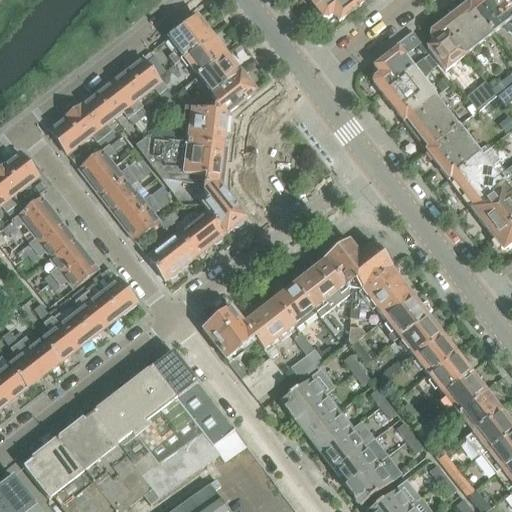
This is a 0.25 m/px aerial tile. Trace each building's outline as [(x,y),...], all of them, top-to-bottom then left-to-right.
[(305,0),(313,9),(315,12),(330,0),(305,0)] [(330,0),(315,12),(316,13),(322,20),(327,21),(332,17),(338,24),(362,5),(366,9),(377,0),(330,0)] [(511,1),(511,0),(472,0),(467,4),(492,36),(501,29),(506,35),(511,37),(511,1)] [(463,58),(492,36),(467,4),(438,27),(460,54),(463,58)] [(195,19),(167,40),(168,41),(176,51),(173,54),(174,55),(167,60),(173,67),(179,62),(209,39),(203,31),(204,26),(200,21),(195,20),(195,19)] [(430,46),(425,50),(443,73),(463,58),(460,54),(438,27),(429,34),(428,39),(432,44),(430,46)] [(372,81),(371,85),(378,93),(379,94),(411,69),(404,59),(419,47),(415,41),(410,35),(394,47),(396,49),(372,69),(378,76),(372,81)] [(209,39),(179,62),(180,62),(185,69),(187,67),(197,79),(224,57),(223,56),(224,51),(220,47),(215,46),(210,39),(209,39)] [(163,75),(148,56),(148,55),(141,61),(156,80),(163,75)] [(229,58),(224,58),(224,57),(197,79),(205,89),(202,92),(208,99),(211,97),(238,76),(233,68),(233,63),(229,58)] [(411,69),(379,94),(401,123),(433,98),(434,98),(422,82),(429,71),(435,67),(427,57),(411,69)] [(141,61),(125,73),(145,98),(152,93),(157,100),(158,99),(164,106),(171,101),(172,100),(163,89),(156,80),(141,61)] [(125,73),(110,85),(139,122),(145,117),(136,105),(145,98),(125,73)] [(163,75),(156,80),(163,89),(168,85),(168,78),(165,73),(163,75)] [(244,84),(238,76),(211,97),(216,103),(214,114),(228,116),(254,96),(253,94),(253,89),(249,84),(244,84)] [(511,77),(490,94),(495,100),(496,100),(497,99),(511,87),(511,77)] [(444,80),(435,88),(440,93),(449,86),(444,80)] [(110,85),(94,97),(113,121),(121,114),(139,137),(145,131),(139,122),(110,85)] [(468,97),(464,100),(466,102),(467,102),(470,106),(476,114),(478,112),(483,108),(485,108),(495,100),(490,94),(483,85),(471,94),(468,97)] [(511,87),(497,99),(505,109),(511,103),(511,87)] [(104,128),(113,121),(94,97),(79,109),(102,139),(95,145),(100,151),(113,140),(104,128)] [(401,123),(400,124),(423,153),(424,153),(455,128),(454,126),(433,98),(401,123)] [(95,145),(102,139),(79,109),(64,121),(82,145),(90,138),(95,145)] [(228,116),(214,114),(183,110),(180,135),(158,132),(157,141),(221,150),(223,139),(226,140),(228,125),(225,125),(226,118),(228,116)] [(66,157),(82,145),(64,121),(47,134),(66,157)] [(511,124),(509,121),(499,129),(504,135),(511,129),(511,124)] [(455,128),(424,153),(446,181),(479,156),(463,135),(467,132),(463,126),(458,129),(457,127),(455,128)] [(145,139),(133,148),(144,162),(160,182),(165,183),(178,185),(181,185),(192,187),(203,188),(220,191),(216,186),(217,178),(221,179),(223,165),(219,165),(221,150),(157,141),(145,139)] [(113,169),(106,161),(121,149),(117,143),(78,173),(89,188),(113,169)] [(490,171),(499,164),(489,151),(480,158),(479,156),(446,181),(445,182),(468,212),(469,211),(502,186),(509,181),(511,178),(511,167),(497,180),(490,171)] [(18,157),(3,168),(21,192),(28,186),(36,180),(18,157)] [(77,158),(70,163),(71,164),(75,169),(76,169),(82,164),(78,159),(77,158)] [(89,188),(100,202),(144,168),(139,162),(119,177),(113,169),(89,188)] [(21,192),(3,168),(0,170),(0,196),(15,216),(20,211),(11,200),(21,192)] [(148,174),(144,168),(100,202),(110,215),(134,197),(128,190),(148,174)] [(165,183),(160,182),(173,199),(181,185),(178,185),(165,183)] [(511,198),(502,186),(469,211),(491,239),(492,240),(511,224),(511,198)] [(202,198),(197,202),(201,206),(206,213),(224,237),(233,231),(236,231),(242,227),(242,223),(243,222),(244,222),(220,191),(203,188),(202,198)] [(135,196),(134,197),(110,215),(122,230),(164,198),(163,197),(166,195),(162,190),(142,205),(135,196)] [(15,216),(0,196),(0,209),(9,220),(15,216)] [(164,198),(122,230),(132,244),(157,224),(152,217),(169,204),(164,198)] [(5,239),(15,231),(22,226),(29,234),(52,216),(41,202),(0,234),(5,239)] [(222,239),(224,237),(206,213),(175,237),(194,261),(213,246),(217,247),(221,243),(222,239)] [(169,228),(177,222),(172,215),(164,221),(169,228)] [(33,254),(63,231),(52,216),(29,234),(35,243),(23,252),(16,258),(20,264),(27,258),(33,254)] [(162,234),(169,228),(164,221),(157,227),(162,234)] [(511,224),(492,240),(500,250),(505,251),(510,247),(511,249),(511,224)] [(49,264),(74,244),(63,231),(33,254),(27,258),(32,265),(44,255),(49,261),(47,262),(49,264)] [(177,274),(194,261),(175,237),(145,260),(163,284),(168,281),(171,282),(176,278),(177,274)] [(322,262),(321,262),(322,264),(342,290),(352,282),(356,250),(351,249),(350,249),(345,243),(323,260),(322,261),(322,262)] [(48,288),(85,259),(74,244),(49,264),(55,273),(44,282),(48,288)] [(386,267),(389,264),(374,245),(371,248),(370,246),(367,246),(361,250),(356,250),(352,282),(360,291),(387,270),(387,269),(387,268),(386,267)] [(71,292),(95,273),(96,273),(85,259),(48,288),(53,294),(65,284),(71,292)] [(298,283),(292,287),(315,316),(319,322),(349,299),(349,291),(345,294),(342,290),(322,264),(310,274),(306,274),(302,277),(302,280),(298,283)] [(390,275),(387,271),(387,270),(360,291),(383,322),(410,301),(405,294),(406,289),(394,275),(390,275)] [(99,277),(91,283),(96,288),(100,294),(119,318),(134,307),(134,306),(116,282),(107,271),(99,277)] [(283,295),(272,303),(293,331),(294,332),(315,316),(292,287),(290,289),(287,289),(284,291),(283,295)] [(119,318),(100,294),(96,288),(87,295),(83,290),(77,295),(81,300),(104,330),(119,318)] [(104,330),(81,300),(77,295),(70,300),(78,311),(70,318),(88,342),(104,330)] [(348,333),(346,346),(348,345),(350,347),(356,342),(363,337),(360,332),(353,332),(354,326),(354,323),(363,324),(366,300),(351,298),(348,333)] [(410,301),(383,322),(393,334),(387,338),(392,345),(398,341),(425,320),(419,312),(420,307),(416,303),(411,302),(410,301)] [(243,326),(242,327),(254,342),(255,344),(268,361),(270,363),(271,362),(278,357),(271,348),(283,339),(293,331),(272,303),(261,311),(257,312),(254,314),(254,318),(243,326)] [(74,353),(51,323),(51,324),(50,322),(47,317),(39,307),(32,313),(49,334),(39,342),(58,366),(74,353)] [(230,310),(202,332),(226,364),(241,383),(248,377),(235,360),(255,344),(254,342),(242,327),(243,326),(231,310),(230,310)] [(88,342),(70,318),(62,324),(53,313),(47,317),(50,322),(51,324),(51,323),(74,353),(88,342)] [(431,322),(427,322),(425,320),(398,341),(413,360),(440,339),(433,330),(434,325),(431,322)] [(42,378),(17,347),(14,342),(8,335),(1,341),(16,360),(7,367),(25,391),(42,378)] [(21,338),(14,342),(17,347),(42,378),(58,366),(39,342),(30,349),(21,338)] [(305,359),(290,371),(299,382),(320,366),(315,360),(298,338),(292,342),(305,359)] [(445,341),(441,340),(440,339),(413,360),(427,379),(454,358),(447,349),(448,345),(445,341)] [(356,342),(350,347),(350,348),(352,351),(355,355),(362,363),(365,368),(371,364),(371,363),(370,362),(356,342)] [(327,350),(315,360),(320,366),(321,365),(332,356),(327,350)] [(246,450),(197,386),(172,354),(149,372),(173,403),(200,437),(217,460),(222,467),(240,455),(246,450)] [(355,355),(350,359),(356,367),(360,364),(362,363),(355,355)] [(460,359),(455,359),(454,358),(427,379),(442,398),(469,377),(462,368),(463,363),(460,359)] [(25,391),(7,367),(0,359),(0,392),(9,404),(25,391)] [(360,372),(360,371),(350,359),(343,364),(353,377),(360,372)] [(248,377),(241,383),(249,393),(276,371),(270,363),(268,361),(248,377)] [(378,385),(401,368),(398,364),(380,379),(381,380),(377,383),(378,385)] [(276,371),(249,393),(256,403),(284,381),(276,371)] [(200,437),(173,403),(149,372),(92,417),(115,447),(139,480),(157,502),(217,460),(200,437)] [(363,390),(370,384),(360,372),(353,377),(363,390)] [(326,398),(334,392),(320,374),(282,403),(287,410),(285,412),(294,424),(326,399),(326,398)] [(469,377),(442,398),(451,409),(444,415),(449,422),(456,416),(483,395),(478,388),(479,382),(476,378),(470,377),(469,377)] [(0,410),(9,404),(0,392),(0,410)] [(380,412),(387,406),(376,393),(369,398),(380,412)] [(483,395),(456,416),(471,436),(498,415),(492,406),(493,402),(490,398),(485,398),(484,396),(483,395)] [(309,439),(339,416),(326,399),(294,424),(302,434),(304,432),(309,439)] [(389,423),(396,418),(387,406),(380,412),(389,423)] [(407,406),(400,411),(408,421),(415,416),(407,406)] [(471,436),(461,443),(473,458),(476,461),(485,454),(511,432),(507,426),(511,423),(502,412),(498,415),(471,436)] [(444,415),(430,426),(435,433),(449,422),(444,415)] [(352,433),(352,432),(339,416),(309,439),(314,444),(311,446),(320,458),(352,433)] [(30,464),(21,471),(46,503),(50,500),(59,511),(127,511),(142,501),(148,508),(157,502),(139,480),(115,447),(92,417),(83,424),(30,464)] [(336,473),(374,444),(360,426),(352,432),(352,433),(320,458),(328,468),(331,466),(336,473)] [(430,426),(417,436),(422,443),(435,433),(430,426)] [(406,446),(413,440),(403,427),(396,432),(406,446)] [(511,432),(485,454),(494,466),(489,471),(494,478),(511,464),(511,432)] [(416,458),(423,452),(413,440),(406,446),(416,458)] [(346,492),(387,461),(374,444),(336,473),(340,478),(338,480),(346,492)] [(437,463),(445,457),(440,450),(432,456),(437,463)] [(451,480),(458,474),(445,457),(437,463),(451,480)] [(362,507),(400,478),(387,461),(346,492),(354,502),(357,500),(362,507)] [(511,464),(494,478),(506,493),(511,489),(511,490),(511,464)] [(440,489),(447,483),(436,469),(429,475),(440,489)] [(466,500),(474,494),(458,474),(451,480),(466,500)] [(36,511),(12,480),(7,484),(4,484),(0,487),(0,511),(36,511)] [(449,500),(456,495),(447,483),(440,489),(449,500)] [(215,484),(174,511),(225,511),(213,494),(219,490),(215,484)] [(408,511),(420,504),(405,485),(370,511),(408,511)] [(474,494),(466,500),(475,511),(487,511),(488,511),(474,494)]
